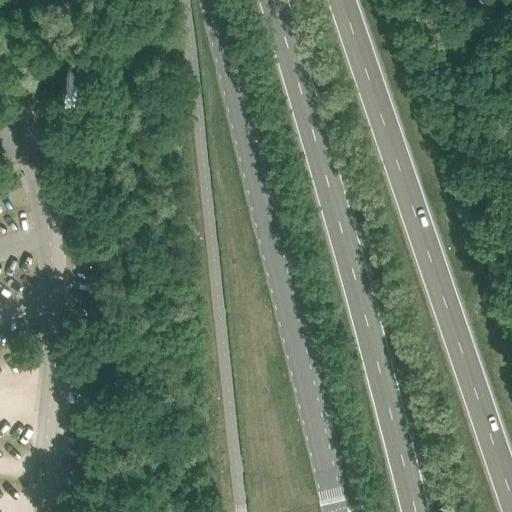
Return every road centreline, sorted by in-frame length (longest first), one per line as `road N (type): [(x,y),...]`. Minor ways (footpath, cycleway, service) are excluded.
road 1 (trunk): [(273,0),(361,288),(418,511)]
road 2 (tertiary): [(334,511),(311,380),(212,0)]
road 3 (trunk): [(511,497),(342,0)]
road 4 (unknown): [(511,144),(481,52),(482,0)]
